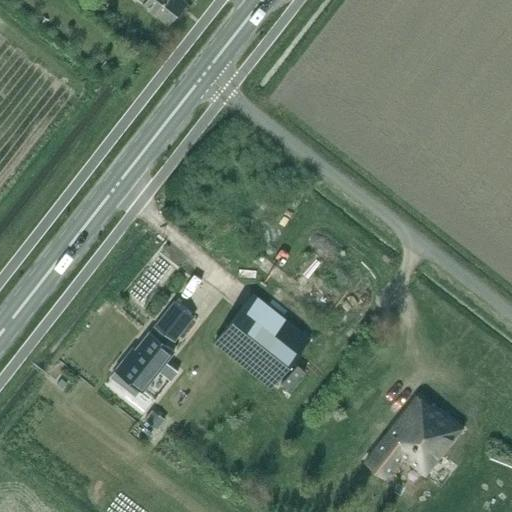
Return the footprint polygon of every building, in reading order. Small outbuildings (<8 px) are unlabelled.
[(139,0),(145,4),(144,5),(169,24),(186,3),(182,0),(139,0)] [(254,294),(215,343),(271,387),(310,339),(254,294)] [(176,302),(151,334),(167,346),(192,314),(176,302)] [(129,355),(117,370),(144,392),(175,352),(167,346),(151,334),(150,333),(131,357),(129,355)] [(308,392),(319,373),(311,369),(301,387),(308,392)] [(418,396),(366,462),(385,477),(402,456),(427,475),(464,428),(434,404),(431,407),(418,396)] [(153,410),(145,420),(158,430),(165,419),(153,410)]
